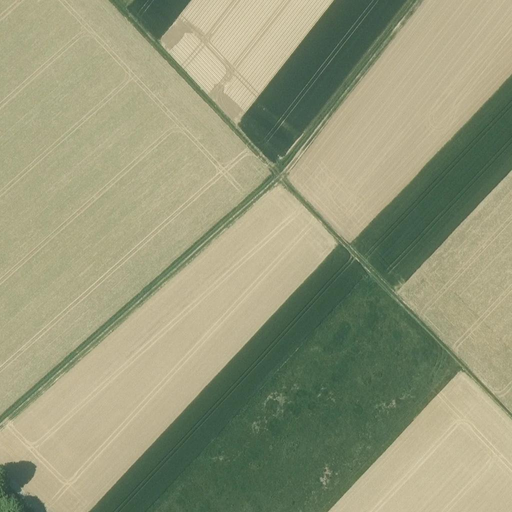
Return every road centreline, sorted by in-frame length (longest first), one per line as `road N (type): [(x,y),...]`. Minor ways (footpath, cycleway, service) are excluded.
road 1 (track): [(0,431),(278,176)]
road 2 (track): [(278,176),(511,414)]
road 3 (track): [(113,0),(278,176)]
road 4 (track): [(278,176),(419,0)]
